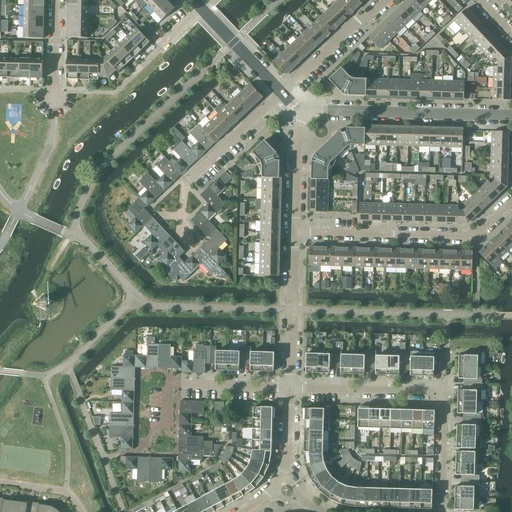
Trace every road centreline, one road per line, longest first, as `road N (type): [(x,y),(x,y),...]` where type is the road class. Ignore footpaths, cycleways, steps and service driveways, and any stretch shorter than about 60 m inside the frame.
road 1 (residential): [(295,231),(470,237),(511,202)]
road 2 (tertiary): [(346,111),(511,115)]
road 3 (residential): [(289,387),(295,231)]
road 4 (residential): [(289,387),(444,392)]
road 5 (residential): [(166,421),(172,384),(289,387)]
road 6 (residential): [(280,94),(386,0)]
road 7 (residential): [(246,511),(280,477),(289,387)]
road 8 (residential): [(188,182),(280,94)]
road 9 (residential): [(295,231),(303,110)]
road 10 (residential): [(441,511),(444,392)]
